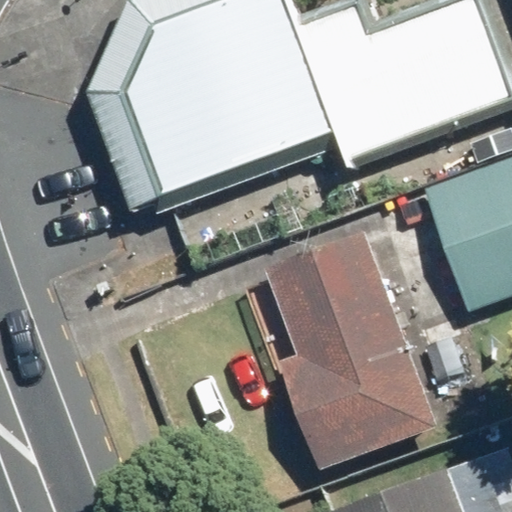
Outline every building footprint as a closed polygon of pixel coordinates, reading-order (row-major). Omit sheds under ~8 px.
[(334,149),(276,0),(161,0),(139,9),(107,105),(151,220),(334,149)] [(327,60),(364,157),(511,101),(511,89),(479,3),(327,60)] [(511,182),(453,202),(474,269),(511,257),(511,182)] [(434,417),(372,243),(254,285),(316,459),(434,417)] [(368,511),(467,511),(455,479),(368,511)]
